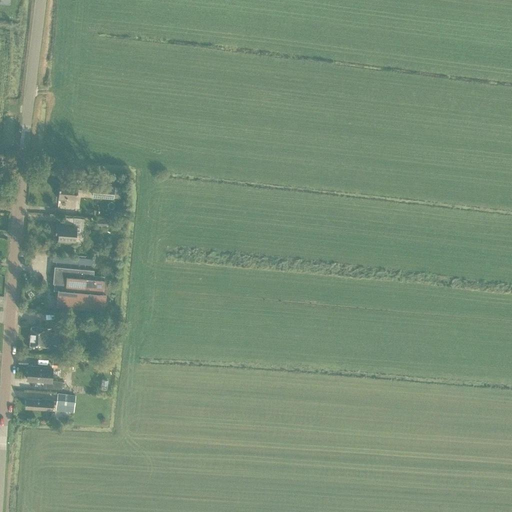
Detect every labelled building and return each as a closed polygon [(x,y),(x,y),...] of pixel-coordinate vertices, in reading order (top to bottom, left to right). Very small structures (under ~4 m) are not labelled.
[(77,185),(60,183),(57,206),(76,208),(77,192),(85,192),(85,186),(77,186),(77,185)] [(92,197),(113,198),(114,185),(93,184),(92,197)] [(75,231),(80,231),(84,231),(85,219),(62,217),(62,224),(56,223),(56,232),(59,233),(58,241),(74,242),(75,231)] [(94,270),(54,266),(53,276),(55,276),(54,290),(58,290),(56,305),(104,310),(106,293),(103,293),(104,275),(93,274),(94,270)] [(106,318),(112,319),(114,308),(107,307),(106,318)] [(68,330),(79,331),(81,316),(69,315),(68,330)] [(29,345),(48,346),(48,348),(56,349),(57,344),(60,344),(60,332),(50,332),(50,327),(31,326),(29,345)] [(52,363),(52,366),(61,367),(61,358),(53,357),(52,363)] [(28,366),(27,379),(46,381),(46,387),(62,388),(62,381),(51,380),(52,368),(47,368),(47,367),(28,366)] [(57,405),(74,407),(75,395),(58,393),(57,405)] [(26,398),(25,408),(42,409),(52,410),(53,399),(42,398),(42,399),(26,398)]
